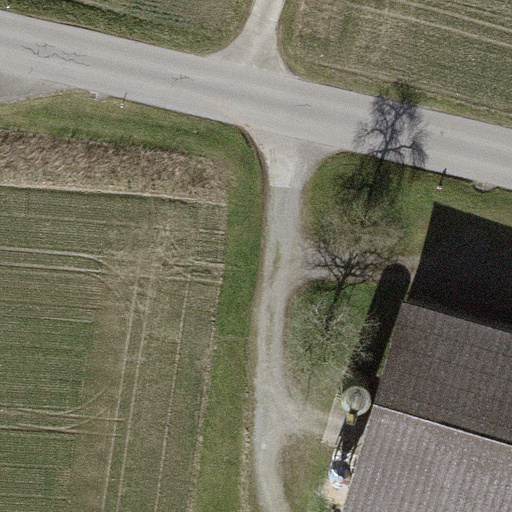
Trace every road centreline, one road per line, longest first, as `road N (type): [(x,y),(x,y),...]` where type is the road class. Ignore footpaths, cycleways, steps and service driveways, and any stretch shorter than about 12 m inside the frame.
road 1 (tertiary): [(0,38),(511,158)]
road 2 (unknown): [(333,117),(303,370),(303,454),(326,492),(378,511)]
